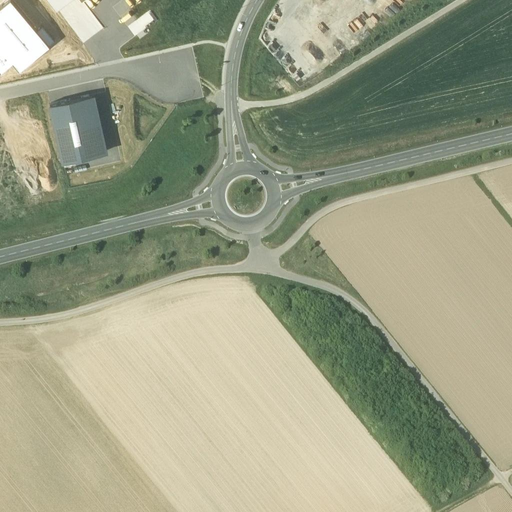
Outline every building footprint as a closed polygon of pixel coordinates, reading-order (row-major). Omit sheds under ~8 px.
[(20,70),(50,45),(37,30),(12,0),(7,0),(0,6),(0,71),(0,72),(13,62),(20,70)] [(42,26),(55,41),(59,37),(43,19),(39,22),(42,26)] [(37,30),(50,45),(55,41),(42,26),(37,30)] [(153,31),(156,44),(166,42),(164,29),(153,31)] [(62,162),(103,153),(90,95),(49,104),(62,162)]
